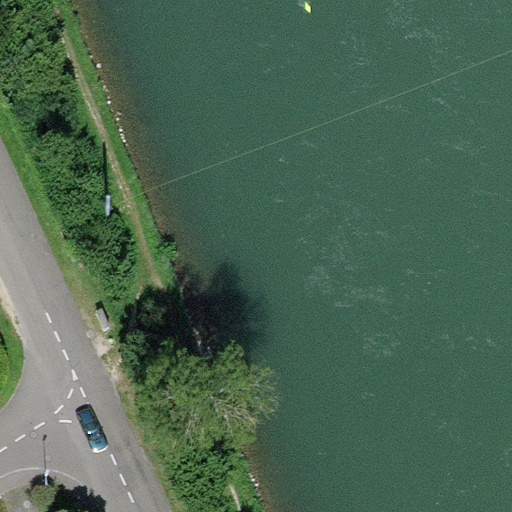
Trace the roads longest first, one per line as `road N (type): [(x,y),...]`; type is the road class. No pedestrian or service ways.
road 1 (residential): [(85,394),(0,211)]
road 2 (residential): [(138,511),(85,394)]
